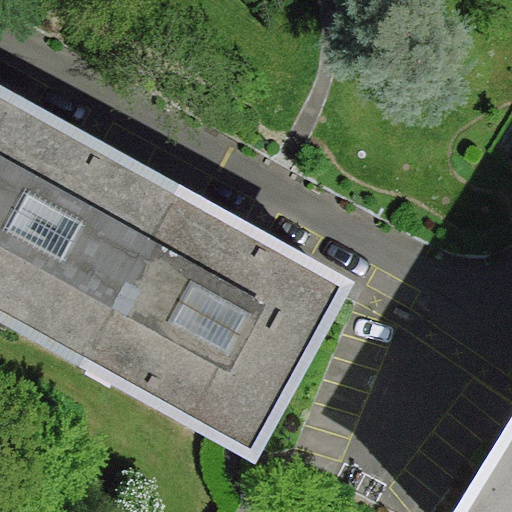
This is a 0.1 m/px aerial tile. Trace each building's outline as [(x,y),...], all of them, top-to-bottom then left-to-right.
[(0,134),(13,111),(0,103),(0,134)] [(0,134),(0,319),(86,368),(176,201),(98,158),(13,111),(0,134)] [(176,201),(86,368),(254,461),(345,297),(264,251),(176,201)] [(511,511),(511,448),(472,511),(511,511)] [(0,511),(35,511),(0,489),(0,511)]
